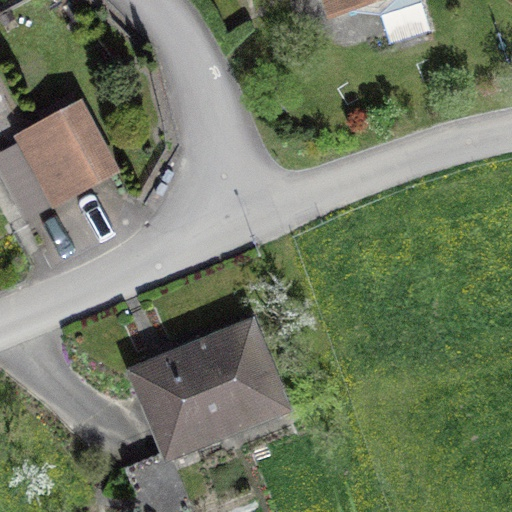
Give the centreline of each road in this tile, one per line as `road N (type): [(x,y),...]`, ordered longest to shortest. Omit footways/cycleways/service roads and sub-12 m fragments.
road 1 (residential): [(238,227),(451,145),(511,135)]
road 2 (residential): [(0,328),(238,227)]
road 3 (residential): [(152,0),(192,64),(238,227)]
